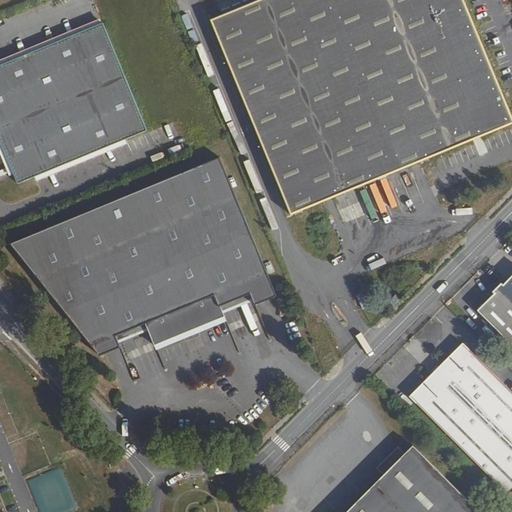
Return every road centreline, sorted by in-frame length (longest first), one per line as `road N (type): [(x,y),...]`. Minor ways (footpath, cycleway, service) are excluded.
road 1 (tertiary): [(511,211),(235,486)]
road 2 (unknown): [(310,273),(186,0)]
road 3 (unknown): [(105,425),(177,359),(215,343),(244,342),(272,354),(321,401)]
road 4 (tertiary): [(165,479),(0,313)]
road 5 (unknown): [(0,207),(162,137)]
road 6 (unknown): [(397,222),(392,189),(511,141)]
